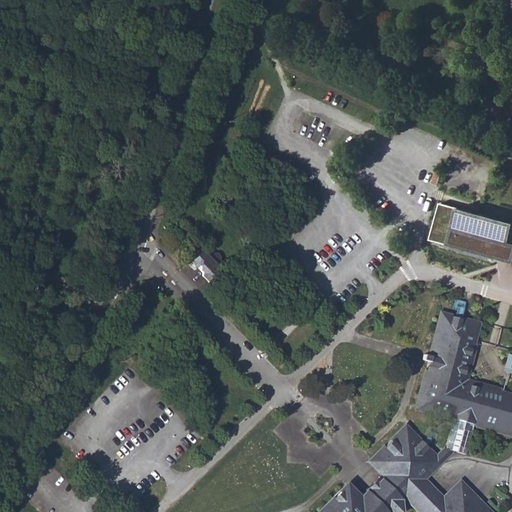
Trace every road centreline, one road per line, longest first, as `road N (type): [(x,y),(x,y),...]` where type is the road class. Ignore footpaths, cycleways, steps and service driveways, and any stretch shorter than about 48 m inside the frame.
road 1 (tertiary): [(111,289),(147,213),(206,0)]
road 2 (tertiary): [(0,456),(111,289)]
